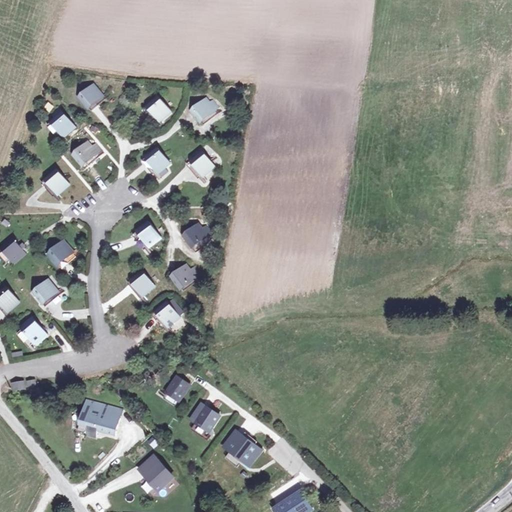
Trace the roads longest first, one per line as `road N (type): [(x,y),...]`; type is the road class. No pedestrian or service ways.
road 1 (residential): [(0,375),(113,352),(101,325),(92,251),(100,221),(121,199)]
road 2 (unclassified): [(0,409),(80,511)]
